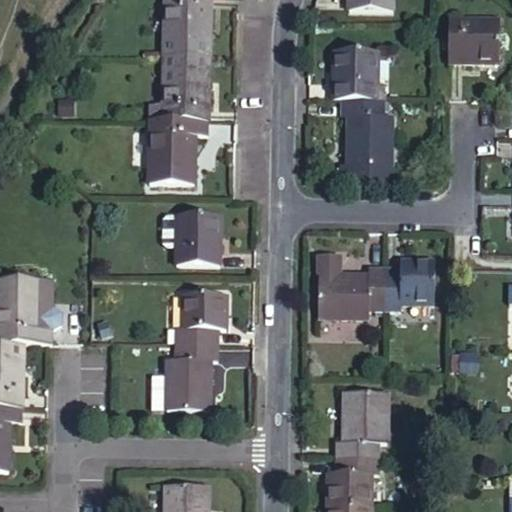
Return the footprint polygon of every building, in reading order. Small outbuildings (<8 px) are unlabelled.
[(161,0),(161,64),(206,63),(207,0),(161,0)] [(349,0),(349,13),(393,13),(393,0),(349,0)] [(448,67),(499,68),(500,27),(449,27),(448,67)] [(341,89),(340,106),(383,106),(384,90),(373,90),(374,56),(334,55),(332,89),(341,89)] [(161,126),(205,126),(206,63),(161,64),(161,111),(161,126)] [(332,89),(332,105),(340,106),(341,89),(332,89)] [(340,106),(340,118),(352,120),(351,169),(393,170),(394,120),(383,120),(383,106),(340,106)] [(161,111),(147,111),(147,126),(161,126),(161,111)] [(205,141),(205,126),(161,126),(147,126),(147,189),(192,190),(193,141),(205,141)] [(342,169),(341,190),(393,190),(393,170),(351,169),(342,169)] [(165,269),(209,271),(211,222),(156,221),(152,225),(151,248),(155,252),(165,253),(165,269)] [(319,259),(318,282),(338,283),(339,259),(319,259)] [(399,274),(383,273),(383,312),(398,312),(399,300),(433,301),(435,262),(401,262),(399,274)] [(383,273),(367,273),(365,284),(338,283),(318,282),(317,322),(365,323),(368,312),(383,312),(383,273)] [(499,300),(511,300),(511,283),(500,283),(499,300)] [(0,285),(0,349),(17,350),(42,350),(43,335),(30,335),(29,285),(0,285)] [(44,285),(29,285),(30,335),(43,335),(51,330),(51,320),(43,315),(44,285)] [(192,338),(177,340),(176,354),(217,355),(217,340),(232,339),(234,306),(193,305),(192,338)] [(0,412),(16,413),(17,350),(0,349),(0,412)] [(217,355),(176,354),(174,370),(164,371),(164,382),(150,382),(149,418),(206,418),(208,372),(216,371),(217,355)] [(345,451),(344,468),(380,468),(381,450),(393,450),(395,403),(356,403),(353,450),(345,451)] [(0,412),(0,476),(1,477),(3,430),(16,428),(16,413),(0,412)] [(344,468),(343,482),(332,483),(330,511),(368,511),(369,484),(380,483),(380,468),(344,468)] [(203,511),(204,493),(163,492),(162,511),(203,511)]
